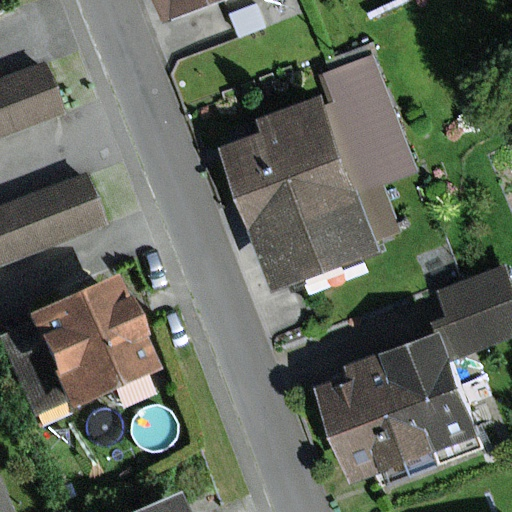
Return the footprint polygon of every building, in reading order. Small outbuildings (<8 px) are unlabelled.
[(243,153),(290,274),(300,270),(306,286),(362,264),(355,248),(389,235),(370,185),(415,167),(374,60),(341,72),(352,101),(324,111),(322,106),(292,118),(279,123),(285,137),(243,153)] [(0,139),(59,118),(39,64),(0,78),(0,139)] [(0,208),(0,264),(103,225),(84,177),(0,208)] [(511,287),(506,270),(448,292),(459,321),(486,311),(496,338),(511,331),(511,287)] [(104,289),(0,335),(0,336),(36,416),(140,369),(127,340),(104,289)] [(334,389),(372,490),(484,449),(443,336),(366,364),(367,369),(370,376),(334,389)]
